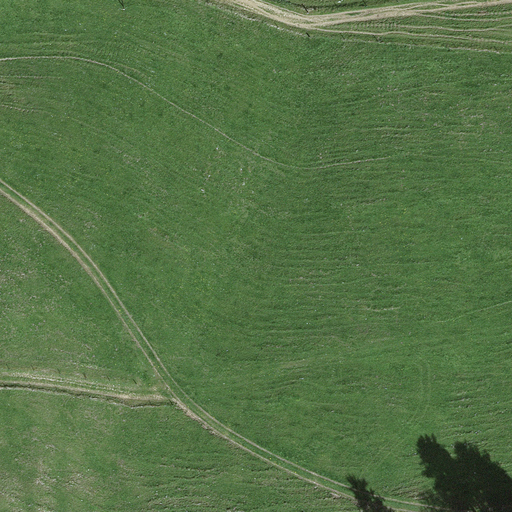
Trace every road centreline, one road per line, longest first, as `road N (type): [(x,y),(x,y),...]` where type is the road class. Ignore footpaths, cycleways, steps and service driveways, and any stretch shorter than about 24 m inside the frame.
road 1 (track): [(462,511),(320,482),(222,433),(176,389),(96,270),(0,183)]
road 2 (track): [(247,0),(311,18),(461,0)]
